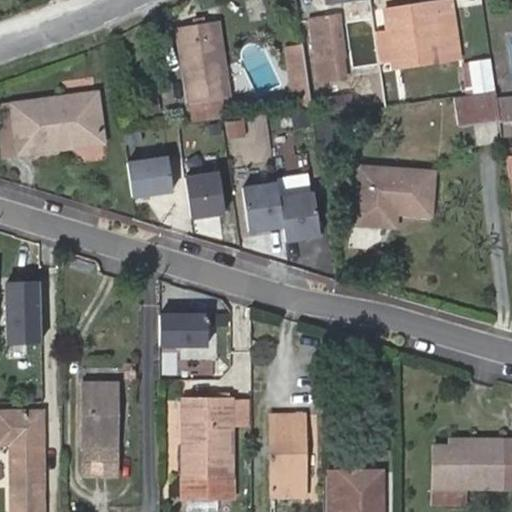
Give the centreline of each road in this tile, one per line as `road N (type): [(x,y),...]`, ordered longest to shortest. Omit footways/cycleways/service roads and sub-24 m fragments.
road 1 (residential): [(511,347),(0,210)]
road 2 (residential): [(116,0),(0,51)]
